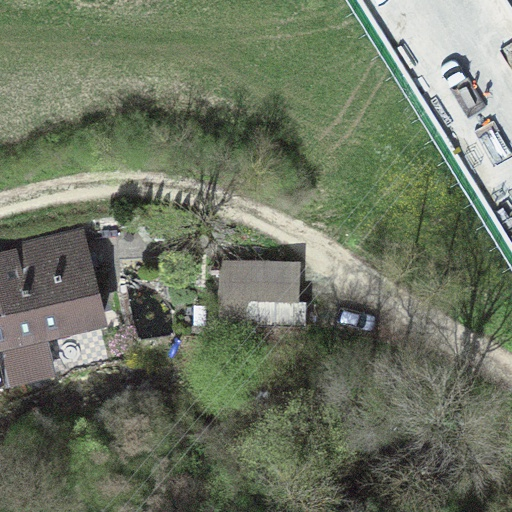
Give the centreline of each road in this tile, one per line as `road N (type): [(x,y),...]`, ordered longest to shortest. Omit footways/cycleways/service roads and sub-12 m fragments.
road 1 (track): [(511,372),(231,201),(115,182),(0,200)]
road 2 (primary): [(451,0),(511,139)]
